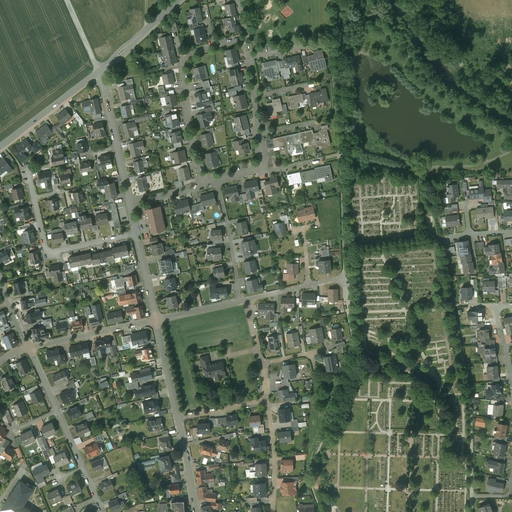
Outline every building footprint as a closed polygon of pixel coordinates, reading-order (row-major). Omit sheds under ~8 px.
[(234,3),(224,5),(227,18),(234,16),(237,16),(234,3)] [(200,8),(190,10),(191,13),(186,13),(188,20),(192,19),(193,23),(193,24),(197,23),(203,22),(200,8)] [(227,18),(223,19),(225,28),(228,28),(230,32),(240,30),(239,25),(236,25),(234,16),(227,18)] [(199,29),(195,30),(197,43),(206,41),(204,28),(199,29)] [(163,37),(160,38),(163,51),(173,49),(172,45),(171,41),(171,40),(170,35),(163,37)] [(236,48),(226,51),(229,64),(231,63),(237,62),(239,61),(236,48)] [(173,49),(163,51),(165,65),(166,65),(172,64),(176,63),(175,58),(174,58),(174,55),(173,49)] [(321,51),(314,52),(315,56),(312,57),(312,55),(307,57),(306,55),(302,56),(304,66),(310,64),(310,67),(313,67),(316,68),(316,70),(323,69),(322,64),(325,63),(324,59),(323,59),(321,51)] [(299,56),(286,58),(286,60),(288,67),(288,68),(295,67),(297,72),(302,71),(299,56)] [(276,60),(269,62),(270,63),(263,64),(264,71),(265,75),(268,75),(269,80),(279,78),(278,70),(276,62),(276,60)] [(286,60),(279,62),(281,69),(288,67),(286,60)] [(202,66),(193,68),(196,81),(205,78),(202,66)] [(236,71),(229,73),(231,81),(234,80),(235,85),(244,82),(242,73),(240,73),(240,70),(236,71)] [(172,73),(162,75),(164,85),(175,83),(172,73)] [(208,80),(201,81),(203,88),(210,87),(208,80)] [(127,86),(119,88),(122,100),(130,99),(129,92),(133,91),(132,86),(132,85),(127,86)] [(317,92),(309,94),(310,94),(312,103),(312,104),(317,103),(317,105),(318,105),(318,103),(328,101),(325,89),(321,90),(321,92),(317,92)] [(201,92),(195,94),(198,107),(210,104),(209,98),(207,99),(206,93),(205,92),(201,92)] [(302,94),(288,97),(291,109),(299,108),(299,107),(298,107),(297,103),(304,102),(303,100),(302,94)] [(169,96),(165,97),(167,105),(171,104),(171,106),(177,105),(175,98),(174,98),(173,95),(169,96)] [(237,96),(234,97),(235,103),(234,103),(234,104),(235,103),(237,109),(247,106),(245,98),(244,99),(243,95),(237,96)] [(97,99),(89,100),(89,101),(83,102),(85,112),(85,111),(91,109),(92,115),(100,114),(97,99)] [(279,99),(273,100),(273,103),(266,104),(268,111),(268,112),(269,112),(270,116),(277,115),(276,111),(282,110),(279,99)] [(127,105),(125,105),(125,106),(121,107),(123,117),(131,115),(129,105),(127,106),(127,105)] [(65,110),(57,116),(63,124),(71,118),(65,110)] [(200,114),(197,114),(200,127),(208,125),(207,121),(213,120),(211,111),(200,114)] [(82,120),(77,113),(74,115),(79,122),(82,120)] [(170,114),(166,115),(166,116),(168,127),(173,126),(179,125),(179,124),(177,113),(170,114)] [(246,115),(234,118),(237,131),(243,130),(249,129),(249,128),(246,115)] [(130,122),(126,123),(125,123),(125,124),(122,125),(126,138),(134,136),(132,131),(137,129),(135,123),(131,125),(130,122)] [(103,123),(93,125),(95,133),(91,134),(92,138),(100,136),(100,137),(101,137),(101,136),(106,135),(103,123)] [(46,124),(42,128),(43,128),(37,133),(36,132),(36,133),(43,141),(43,140),(52,133),(53,133),(46,124)] [(322,130),(321,130),(319,132),(319,133),(313,134),(316,144),(316,145),(323,143),(323,146),(330,145),(327,133),(327,134),(326,129),(322,130)] [(312,130),(299,133),(301,142),(309,140),(310,146),(316,144),(313,134),(312,130)] [(180,131),(175,132),(175,133),(173,134),(170,134),(171,136),(171,137),(170,137),(171,138),(172,143),(182,141),(180,131)] [(207,133),(201,135),(204,148),(213,145),(210,133),(207,133)] [(299,133),(285,136),(289,152),(292,152),(293,151),(293,150),(292,144),(296,143),(297,148),(296,148),(297,153),(303,151),(301,142),(299,133)] [(285,136),(273,139),(274,142),(275,147),(273,147),(283,145),(283,147),(282,147),(283,154),(289,152),(285,136)] [(243,139),(240,140),(233,141),(235,150),(239,150),(240,154),(250,151),(247,142),(244,143),(243,139)] [(27,141),(20,146),(20,145),(16,148),(20,153),(17,155),(22,162),(27,157),(25,154),(32,149),(33,148),(32,146),(27,140),(26,140),(27,141)] [(86,141),(77,143),(79,152),(88,150),(86,141)] [(36,142),(32,146),(33,148),(32,149),(35,153),(41,149),(36,142)] [(134,143),(130,144),(133,157),(141,155),(139,149),(144,148),(143,142),(138,143),(138,142),(134,143)] [(62,149),(53,151),(55,157),(52,158),(54,166),(64,163),(63,157),(64,157),(62,149)] [(184,150),(171,153),(172,160),(171,160),(171,161),(172,160),(173,164),(181,162),(186,161),(184,150)] [(211,153),(204,154),(207,168),(219,165),(216,153),(216,152),(211,153)] [(109,155),(100,157),(101,161),(102,166),(102,165),(105,164),(105,165),(106,165),(112,163),(111,158),(110,159),(109,155),(110,155),(109,155)] [(4,158),(0,161),(0,172),(6,169),(8,172),(12,169),(4,158)] [(139,161),(134,163),(136,173),(141,172),(141,171),(144,171),(143,166),(144,166),(145,167),(148,166),(146,160),(142,161),(139,161)] [(89,162),(81,164),(83,172),(83,171),(85,171),(86,171),(92,170),(91,166),(90,166),(89,162)] [(329,165),(315,169),(315,170),(317,179),(317,182),(318,181),(317,178),(325,177),(326,182),(333,181),(331,175),(330,171),(329,165)] [(181,168),(179,169),(182,181),(191,179),(188,167),(181,168)] [(65,174),(60,176),(62,185),(63,185),(63,184),(71,182),(71,183),(70,175),(71,175),(70,169),(64,171),(65,174)] [(315,170),(300,173),(302,183),(309,182),(308,181),(317,179),(315,170)] [(48,172),(39,174),(41,183),(45,182),(50,181),(50,180),(48,172)] [(300,172),(287,175),(289,185),(302,182),(302,183),(300,173),(300,172)] [(271,181),(266,182),(267,183),(265,183),(266,188),(268,195),(277,192),(276,187),(279,187),(276,176),(270,178),(271,181)] [(142,178),(137,179),(140,191),(144,190),(145,190),(148,189),(145,177),(142,178)] [(256,180),(244,183),(247,193),(248,198),(255,197),(253,191),(257,191),(258,190),(256,180)] [(511,180),(497,181),(497,188),(497,187),(505,187),(505,185),(508,185),(508,187),(508,193),(505,193),(505,199),(511,198),(511,180)] [(114,183),(108,184),(108,181),(107,182),(99,184),(99,183),(97,184),(99,189),(105,188),(106,192),(115,190),(114,183)] [(457,185),(454,186),(453,185),(448,185),(448,187),(447,187),(447,188),(448,188),(449,194),(446,194),(447,198),(444,198),(444,203),(447,203),(448,205),(453,205),(453,202),(454,202),(453,198),(459,197),(457,184),(457,185)] [(236,187),(231,188),(231,187),(224,189),(226,197),(227,200),(228,199),(227,198),(231,197),(232,201),(239,200),(240,200),(239,195),(237,186),(236,186),(236,187)] [(478,189),(469,190),(470,199),(470,198),(475,198),(484,197),(484,201),(489,201),(491,201),(491,200),(490,190),(483,190),(483,187),(478,187),(478,189)] [(21,188),(12,189),(14,200),(15,200),(15,199),(19,198),(19,199),(24,198),(22,192),(21,192),(20,188),(21,188)] [(115,190),(106,192),(108,199),(111,198),(117,197),(115,190)] [(82,191),(79,192),(78,192),(74,193),(75,197),(74,197),(76,203),(84,201),(82,191)] [(213,192),(200,196),(202,203),(202,206),(203,206),(215,202),(213,192)] [(56,198),(48,200),(50,211),(59,209),(56,198)] [(187,200),(174,203),(177,214),(185,212),(185,213),(190,211),(189,206),(187,200)] [(202,203),(194,205),(196,213),(204,210),(203,206),(202,206),(202,203)] [(160,206),(144,210),(147,222),(149,221),(152,233),(165,230),(160,206)] [(19,209),(18,209),(19,210),(20,210),(21,214),(20,214),(20,215),(21,220),(30,218),(28,207),(19,209)] [(312,207),(305,209),(305,210),(297,212),(298,214),(296,217),(303,222),(305,219),(308,219),(309,220),(315,218),(313,209),(313,207),(312,207)] [(481,208),(476,209),(477,219),(482,219),(482,220),(484,219),(483,218),(486,218),(493,217),(493,218),(494,217),(493,207),(487,208),(481,208)] [(117,208),(110,210),(111,212),(113,223),(119,221),(117,208)] [(107,213),(95,216),(98,225),(102,224),(102,223),(108,222),(107,213)] [(287,215),(280,217),(282,223),(284,222),(284,224),(289,223),(287,215)] [(458,215),(446,217),(446,223),(447,226),(452,226),(460,225),(458,215)] [(91,218),(80,220),(82,230),(87,229),(87,228),(93,227),(92,223),(91,218)] [(240,222),(236,223),(239,235),(248,233),(245,221),(240,222)] [(76,222),(65,224),(66,231),(67,234),(67,233),(73,232),(73,233),(78,231),(76,222)] [(282,223),(274,224),(277,235),(283,233),(286,232),(284,224),(284,222),(282,223)] [(33,230),(23,232),(24,235),(26,243),(35,241),(33,230)] [(221,230),(211,231),(212,240),(217,239),(222,239),(221,230)] [(60,233),(53,235),(54,237),(52,238),(53,244),(65,241),(63,233),(60,233)] [(157,237),(150,238),(152,245),(158,244),(157,237)] [(254,239),(242,242),(244,254),(245,255),(254,253),(257,252),(254,239)] [(467,241),(458,242),(458,247),(459,251),(460,251),(460,255),(460,256),(470,254),(469,254),(468,246),(467,241)] [(158,244),(152,245),(152,246),(153,245),(155,254),(154,255),(164,253),(162,243),(158,244)] [(498,244),(489,245),(489,246),(485,247),(486,255),(491,254),(500,253),(498,244)] [(127,245),(120,246),(122,256),(128,254),(127,250),(128,250),(127,245)] [(120,246),(112,248),(113,250),(114,257),(119,256),(122,256),(120,246)] [(216,248),(208,249),(208,259),(221,258),(221,248),(216,248)] [(6,250),(0,252),(0,260),(1,262),(10,258),(6,250)] [(113,250),(106,252),(108,261),(115,260),(114,257),(113,250)] [(37,251),(29,253),(31,264),(40,262),(37,251)] [(106,252),(98,253),(100,263),(108,261),(106,252)] [(98,253),(91,255),(93,262),(93,264),(100,263),(98,253)] [(500,253),(491,254),(492,259),(493,263),(492,263),(503,262),(502,262),(501,253),(500,253)] [(91,254),(83,255),(85,264),(93,262),(91,255),(91,254)] [(470,254),(460,256),(461,256),(461,259),(460,260),(461,263),(458,263),(458,264),(472,262),(471,262),(470,254)] [(83,255),(76,257),(78,266),(85,264),(83,255)] [(76,257),(69,259),(70,264),(71,267),(78,266),(76,257)] [(166,259),(160,261),(163,273),(169,272),(178,269),(177,263),(176,262),(172,263),(171,259),(171,258),(166,259)] [(329,260),(320,261),(320,258),(315,259),(316,266),(316,264),(319,264),(320,273),(330,272),(330,271),(329,264),(330,264),(329,260)] [(251,259),(243,260),(246,272),(257,270),(255,259),(251,259)] [(471,262),(462,263),(463,263),(464,273),(464,275),(469,274),(469,272),(474,272),(472,262),(471,262)] [(503,262),(492,263),(492,264),(493,263),(494,267),(495,273),(500,272),(500,273),(504,272),(503,262)] [(292,263),(287,263),(287,264),(287,273),(297,273),(297,263),(292,263)] [(59,265),(49,267),(51,275),(55,275),(57,274),(56,273),(60,272),(60,273),(61,273),(59,265)] [(216,268),(213,269),(214,277),(224,275),(223,267),(216,268)] [(136,275),(128,277),(129,281),(130,286),(138,284),(136,275)] [(128,277),(114,280),(116,285),(117,285),(117,287),(116,287),(116,288),(125,285),(124,282),(129,281),(128,277)] [(170,278),(165,280),(167,291),(176,289),(174,278),(170,278)] [(251,280),(246,281),(249,292),(253,291),(263,289),(262,284),(258,285),(256,279),(255,279),(251,280)] [(23,281),(14,283),(16,294),(25,292),(23,281)] [(494,281),(482,282),(483,291),(488,291),(488,290),(494,290),(495,290),(494,281)] [(81,288),(84,297),(86,296),(85,292),(90,290),(88,286),(81,288)] [(226,287),(215,289),(215,287),(209,288),(211,299),(216,298),(216,297),(220,297),(220,298),(227,297),(226,287)] [(471,287),(462,287),(462,299),(472,298),(471,287)] [(338,289),(328,289),(328,297),(328,302),(338,302),(338,289)] [(140,292),(118,297),(119,301),(121,301),(122,305),(129,303),(130,301),(130,300),(133,300),(134,303),(142,301),(140,292)] [(315,294),(302,294),(302,304),(307,304),(307,307),(314,307),(314,304),(315,304),(315,294)] [(171,296),(167,297),(169,308),(178,306),(177,302),(175,295),(171,296)] [(29,299),(21,301),(23,309),(33,307),(33,303),(30,304),(29,299)] [(294,299),(281,299),(281,308),(281,314),(286,314),(286,308),(294,308),(294,299)] [(96,317),(89,318),(91,326),(100,324),(100,321),(100,320),(102,320),(102,321),(99,304),(93,306),(96,317)] [(269,305),(269,304),(258,304),(258,314),(269,314),(269,318),(274,318),(274,314),(274,305),(269,305)] [(143,306),(135,308),(136,313),(137,318),(145,316),(143,306)] [(121,311),(107,315),(109,323),(122,320),(121,311)] [(482,311),(473,311),(474,318),(474,321),(476,321),(482,321),(482,311)] [(40,312),(35,313),(35,312),(26,314),(28,323),(37,321),(36,320),(41,318),(40,312)] [(81,318),(77,319),(77,321),(76,321),(75,316),(74,316),(69,317),(67,318),(68,319),(68,322),(69,325),(72,324),(74,330),(83,328),(81,320),(81,318)] [(511,316),(503,318),(505,328),(506,328),(507,334),(511,332),(511,316)] [(63,323),(56,325),(57,327),(55,327),(58,332),(58,333),(67,331),(65,323),(63,323)] [(41,328),(32,330),(35,339),(35,341),(40,340),(39,338),(43,337),(42,334),(42,331),(44,331),(43,327),(41,328)] [(321,327),(310,329),(311,336),(312,343),(324,341),(321,327)] [(333,329),(331,329),(333,340),(342,338),(340,328),(339,328),(333,329)] [(484,329),(480,330),(481,341),(485,340),(489,340),(488,329),(484,329)] [(146,331),(131,334),(131,335),(122,337),(124,343),(132,341),(133,343),(137,343),(137,345),(139,345),(139,344),(148,342),(146,331)] [(297,332),(286,334),(289,347),(294,346),(294,347),(298,346),(300,345),(297,332)] [(18,344),(13,333),(6,336),(3,337),(4,339),(8,349),(18,344)] [(277,336),(269,337),(270,340),(268,340),(270,351),(280,349),(277,336)] [(104,339),(96,341),(97,350),(98,350),(99,357),(106,356),(104,349),(104,348),(110,346),(111,346),(110,341),(109,338),(104,339)] [(87,343),(76,346),(76,345),(76,346),(78,354),(83,353),(89,352),(87,343)] [(76,346),(70,347),(72,356),(78,355),(78,354),(76,346)] [(495,347),(485,348),(485,347),(480,348),(480,353),(485,353),(486,358),(497,357),(495,357),(495,347)] [(151,348),(142,350),(135,352),(136,356),(139,355),(143,354),(144,359),(153,358),(151,348)] [(59,349),(47,352),(49,361),(57,360),(61,359),(60,355),(59,349)] [(65,354),(60,355),(61,359),(57,360),(58,365),(67,362),(65,354)] [(336,355),(325,357),(327,371),(338,369),(336,355)] [(208,356),(200,358),(201,366),(203,365),(209,364),(208,356)] [(25,359),(16,363),(21,374),(25,372),(30,370),(25,359)] [(222,362),(210,365),(209,364),(203,365),(205,372),(204,372),(204,376),(206,375),(206,378),(215,376),(216,380),(221,379),(220,374),(225,374),(222,362)] [(294,364),(283,365),(285,378),(288,377),(296,376),(294,376),(293,369),(295,369),(294,364)] [(488,366),(487,366),(488,374),(484,374),(484,378),(493,378),(498,377),(497,366),(497,365),(488,366)] [(144,369),(140,370),(141,374),(138,374),(136,372),(131,373),(132,377),(133,382),(137,381),(142,380),(142,381),(148,379),(152,378),(151,370),(145,371),(144,369)] [(65,371),(60,373),(53,376),(57,385),(68,379),(65,371)] [(10,374),(1,378),(6,390),(15,386),(10,374)] [(107,376),(99,379),(102,388),(110,385),(107,376)] [(137,381),(133,382),(132,377),(129,378),(130,382),(126,383),(127,387),(128,386),(138,384),(137,381)] [(69,384),(67,386),(69,390),(71,389),(72,391),(77,388),(75,383),(74,382),(69,384)] [(154,384),(142,387),(143,389),(136,391),(136,392),(137,391),(138,397),(137,397),(138,397),(150,395),(150,394),(152,394),(156,393),(154,384)] [(501,385),(491,384),(491,390),(487,389),(486,390),(486,395),(487,396),(490,396),(493,396),(500,397),(500,396),(501,385)] [(69,390),(61,394),(65,403),(75,398),(72,391),(71,389),(69,390)] [(283,389),(278,390),(280,400),(288,399),(289,399),(288,393),(287,389),(283,389)] [(39,390),(30,394),(35,403),(43,400),(39,390)] [(153,401),(145,402),(147,412),(160,409),(158,400),(157,400),(153,401)] [(22,401),(13,405),(18,416),(27,412),(22,401)] [(503,404),(498,404),(498,405),(494,404),(494,405),(493,414),(502,415),(503,404)] [(78,406),(68,410),(72,419),(82,415),(78,406)] [(289,408),(278,409),(280,421),(290,420),(289,413),(289,408)] [(230,416),(226,416),(228,425),(230,425),(230,426),(234,425),(234,424),(238,423),(237,414),(233,415),(230,415),(230,416)] [(259,415),(249,416),(251,426),(253,426),(261,425),(260,424),(259,415)] [(161,419),(156,420),(155,419),(147,421),(150,431),(154,430),(164,428),(162,422),(161,419)] [(298,419),(291,420),(291,428),(299,427),(298,419)] [(86,422),(75,427),(80,436),(84,435),(84,434),(84,433),(90,430),(90,432),(91,432),(86,422)] [(52,423),(41,428),(45,437),(46,437),(52,434),(56,432),(52,423)] [(210,423),(197,423),(198,428),(198,433),(210,433),(210,423)] [(507,425),(498,423),(497,431),(496,435),(499,436),(505,437),(505,436),(505,435),(506,429),(507,425)] [(261,425),(253,426),(254,434),(257,434),(265,433),(264,424),(260,424),(261,425)] [(32,430),(20,435),(24,444),(25,444),(31,441),(31,442),(36,440),(32,430)] [(290,431),(279,432),(280,442),(292,440),(290,431)] [(102,434),(94,437),(96,443),(97,443),(98,444),(105,441),(102,434)] [(169,437),(159,439),(160,444),(163,443),(164,450),(172,448),(169,437)] [(265,440),(258,441),(258,437),(257,437),(248,438),(250,438),(251,442),(254,442),(255,450),(252,450),(252,451),(266,449),(265,440)] [(229,442),(220,439),(217,448),(216,451),(218,451),(218,452),(221,452),(222,449),(222,448),(227,449),(229,442)] [(7,440),(2,448),(2,447),(5,448),(7,446),(10,442),(7,440)] [(500,443),(496,442),(496,443),(497,443),(495,449),(494,449),(493,454),(498,454),(503,456),(503,455),(506,444),(500,443)] [(96,443),(85,448),(89,458),(101,452),(98,444),(97,443),(96,443)] [(213,447),(202,444),(201,445),(200,447),(201,448),(200,452),(211,455),(211,454),(217,456),(218,452),(218,451),(216,451),(212,450),(213,447)] [(7,446),(5,448),(1,454),(11,461),(14,456),(13,455),(15,452),(11,449),(7,446)] [(65,452),(54,457),(58,466),(64,463),(65,463),(69,461),(67,456),(65,452)] [(151,460),(138,463),(139,471),(146,470),(145,468),(156,466),(155,462),(159,461),(159,458),(160,458),(160,455),(150,457),(151,460)] [(160,458),(159,458),(159,461),(162,471),(171,469),(170,462),(171,461),(170,456),(160,458)] [(100,459),(92,463),(95,470),(98,469),(98,471),(104,469),(100,459)] [(293,470),(292,460),(281,460),(281,469),(289,469),(289,470),(290,471),(292,471),(293,470)] [(499,462),(488,460),(487,466),(495,467),(494,471),(494,472),(502,473),(504,463),(499,462)] [(265,463),(256,464),(256,467),(257,476),(266,475),(265,463)] [(47,464),(33,470),(39,483),(44,480),(43,476),(50,472),(47,464)] [(213,474),(205,475),(205,470),(196,471),(198,483),(206,482),(206,483),(214,481),(213,474)] [(17,477),(0,501),(0,510),(2,511),(34,511),(26,505),(36,491),(17,477)] [(495,479),(490,478),(487,491),(493,492),(493,490),(495,481),(496,480),(495,479)] [(111,479),(101,484),(104,492),(114,487),(111,479)] [(78,481),(67,486),(71,495),(82,490),(78,481)] [(495,481),(493,490),(502,491),(504,483),(500,483),(500,482),(495,481)] [(289,482),(282,482),(282,487),(281,487),(281,491),(282,491),(283,494),(286,494),(287,495),(289,494),(290,494),(293,493),(293,490),(296,489),(295,484),(293,484),(293,482),(289,482)] [(265,483),(254,483),(255,496),(265,495),(265,483)] [(179,484),(169,485),(170,489),(170,493),(180,493),(179,484)] [(207,487),(198,488),(200,500),(207,499),(208,501),(211,501),(215,502),(218,502),(218,495),(216,495),(216,494),(207,493),(207,487)] [(58,489),(48,494),(52,503),(63,499),(58,489)] [(117,499),(109,503),(112,510),(113,510),(113,511),(117,510),(117,509),(121,507),(125,505),(123,500),(119,502),(117,499)] [(184,511),(184,501),(172,502),(173,502),(174,507),(175,507),(175,511),(184,511)] [(210,505),(201,507),(201,511),(211,511),(211,508),(221,509),(222,503),(215,502),(211,501),(210,505)] [(492,511),(489,503),(479,507),(480,511),(492,511)]
